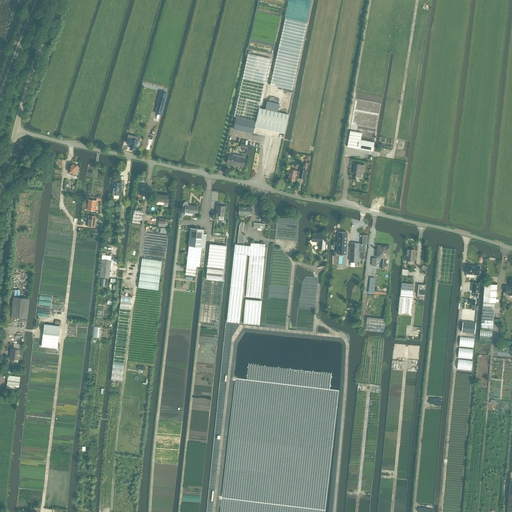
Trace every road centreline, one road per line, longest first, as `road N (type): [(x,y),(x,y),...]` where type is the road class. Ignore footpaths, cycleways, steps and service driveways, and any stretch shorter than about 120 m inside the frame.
road 1 (unclassified): [(511,248),(14,132)]
road 2 (track): [(150,511),(182,226)]
road 3 (track): [(481,511),(497,341)]
road 4 (unclassified): [(14,132),(57,0)]
